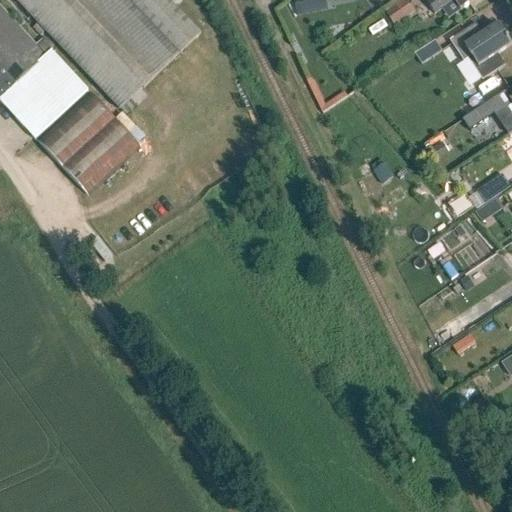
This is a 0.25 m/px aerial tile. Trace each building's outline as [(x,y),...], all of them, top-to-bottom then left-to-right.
[(11,0),(120,114),(180,58),(201,38),(164,0),(11,0)] [(298,0),(302,17),(328,12),(325,0),(298,0)] [(461,14),(480,0),(431,0),(426,4),(434,17),(454,4),(461,14)] [(394,29),(417,15),(407,1),(385,15),(394,29)] [(0,104),(35,142),(89,93),(52,53),(45,59),(0,8),(0,104)] [(473,62),(479,72),(476,74),(484,85),(506,70),(499,59),(511,50),(508,45),(509,44),(508,41),(506,42),(498,30),(484,40),(483,39),(475,45),(468,34),(451,46),(465,67),(473,62)] [(433,67),(444,61),(435,45),(420,54),(425,63),(433,67)] [(475,115),(492,104),(485,93),(458,112),(465,122),(475,115)] [(86,198),(138,150),(90,97),(38,146),(86,198)] [(482,127),(507,111),(499,99),(492,104),(475,115),(482,127)] [(438,162),(452,153),(446,144),(432,153),(438,162)] [(390,182),(383,172),(375,177),(382,187),(390,182)] [(485,207),(511,189),(502,176),(476,194),(485,207)] [(400,190),(389,197),(395,205),(405,198),(400,190)] [(462,231),(452,238),(457,246),(467,240),(462,231)] [(451,282),(457,278),(449,266),(443,270),(451,282)] [(471,276),(449,289),(456,301),(478,288),(471,276)] [(479,410),(467,418),(480,439),(492,431),(479,410)]
